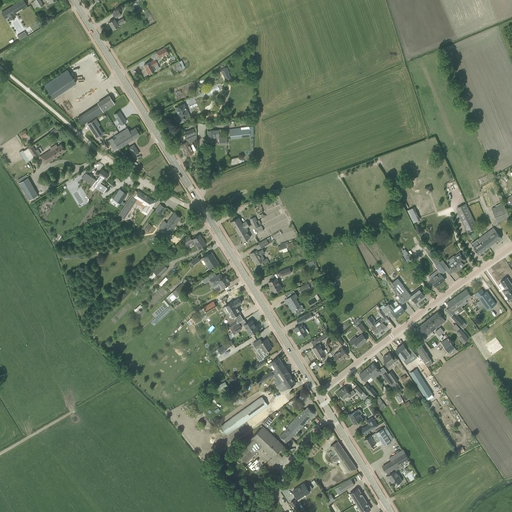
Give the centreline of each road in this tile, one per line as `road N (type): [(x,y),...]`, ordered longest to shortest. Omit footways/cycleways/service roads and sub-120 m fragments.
road 1 (residential): [(316,393),(511,248)]
road 2 (tertiary): [(194,195),(73,0)]
road 3 (tertiary): [(316,393),(198,202)]
road 4 (residential): [(198,202),(187,206),(100,155),(25,88)]
